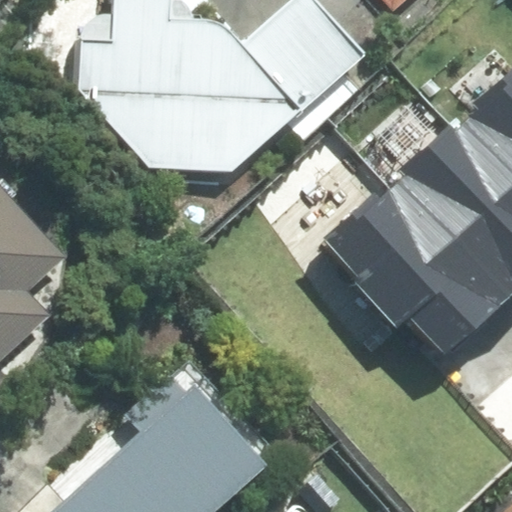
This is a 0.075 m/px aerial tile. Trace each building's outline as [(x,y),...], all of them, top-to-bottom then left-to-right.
[(76,40),(73,90),(141,165),(230,171),(359,57),(307,0),(288,0),(236,47),(214,21),(163,17),(163,0),(108,0),(106,42),(76,40)] [(381,0),(390,10),(401,0),(381,0)] [(406,317),(439,353),(511,288),(511,71),(403,168),(409,175),(381,200),(374,191),(318,240),(396,326),(406,317)] [(0,191),(0,354),(45,314),(23,290),(60,257),(0,191)] [(56,511),(192,511),(244,466),(183,398),(56,511)]
